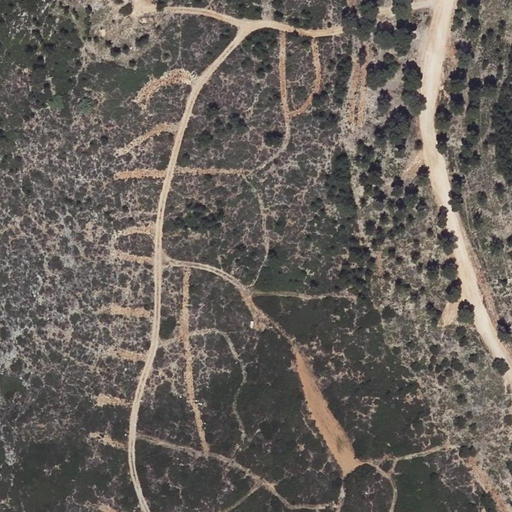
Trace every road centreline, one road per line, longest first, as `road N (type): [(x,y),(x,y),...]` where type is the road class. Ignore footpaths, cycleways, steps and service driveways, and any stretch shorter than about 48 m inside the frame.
road 1 (track): [(448,1),(413,2),(329,32),(255,22),(194,88),(161,215),(153,358),(130,450),(148,511)]
road 2 (track): [(448,0),(423,117),(461,259),(487,332),(511,368)]
